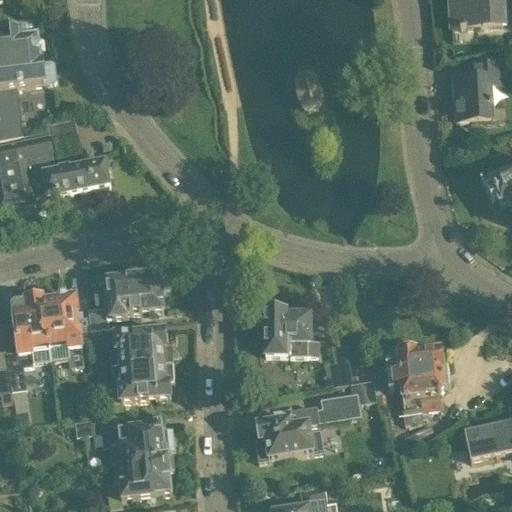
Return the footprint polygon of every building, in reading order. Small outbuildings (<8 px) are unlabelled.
[(1,0),(11,0),(12,3),(27,1),(27,0),(0,0),(0,8),(2,9),(1,0)] [(449,10),(451,33),(504,30),(502,0),(451,0),(452,10),(449,10)] [(0,145),(24,141),(17,93),(54,88),(56,85),(54,69),(52,67),(41,68),(38,43),(30,44),(29,36),(27,34),(18,35),(19,37),(2,40),(2,44),(0,44),(0,145)] [(454,83),(456,127),(491,125),(489,89),(500,88),(499,67),(470,69),(470,82),(454,83)] [(46,135),(45,125),(34,126),(36,136),(46,135)] [(50,140),(23,146),(35,203),(46,200),(47,203),(94,194),(97,200),(108,197),(109,191),(110,191),(105,165),(69,173),(69,170),(59,172),(60,175),(55,176),(52,159),(54,158),(50,140)] [(35,203),(23,146),(0,150),(0,215),(36,208),(35,203)] [(511,179),(510,180),(507,173),(488,182),(492,189),(490,190),(500,212),(507,208),(511,218),(511,179)] [(90,336),(97,335),(103,334),(103,326),(126,324),(126,321),(164,317),(162,301),(169,300),(172,296),(170,283),(169,282),(168,282),(167,280),(161,281),(107,286),(108,298),(86,300),(90,336)] [(56,305),(44,306),(51,360),(68,358),(70,367),(83,365),(81,347),(82,346),(76,301),(66,302),(63,300),(59,300),(56,305)] [(51,360),(44,306),(44,303),(24,305),(24,308),(15,309),(12,313),(18,357),(6,358),(8,371),(12,397),(27,395),(24,373),(34,371),(33,368),(51,366),(51,360)] [(290,320),(290,317),(265,317),(265,361),(291,361),(291,362),(318,362),(318,346),(309,346),(309,320),(290,320)] [(100,336),(87,337),(89,348),(97,347),(101,342),(100,336)] [(111,375),(173,371),(172,352),(166,352),(165,337),(115,341),(109,342),(111,375)] [(344,349),(332,351),(331,351),(336,380),(351,377),(344,349)] [(400,391),(403,420),(404,431),(423,429),(422,425),(428,424),(427,417),(442,415),(440,400),(444,394),(440,357),(417,359),(411,353),(403,354),(397,361),(386,362),(385,364),(386,381),(388,382),(393,382),(394,392),(400,391)] [(12,397),(8,371),(0,372),(0,398),(1,398),(2,409),(14,407),(12,397)] [(111,375),(113,394),(113,408),(102,409),(104,425),(124,422),(123,409),(171,405),(170,390),(175,390),(173,371),(111,375)] [(321,437),(310,439),(309,431),(361,423),(359,409),(377,406),(374,385),(350,389),(351,401),(320,406),(322,415),(316,416),(316,414),(289,418),(290,423),(275,426),(275,428),(257,431),(259,448),(254,449),(257,468),(313,459),(313,460),(325,458),(321,437)] [(28,417),(15,419),(17,432),(29,430),(28,417)] [(76,442),(95,440),(93,425),(75,427),(76,442)] [(470,466),(511,457),(511,427),(464,437),(470,466)] [(429,430),(398,447),(395,448),(401,460),(436,442),(429,430)] [(117,470),(169,464),(168,462),(167,462),(166,455),(175,455),(173,435),(162,437),(161,431),(147,433),(147,432),(113,436),(113,437),(101,438),(103,454),(115,452),(117,470)] [(169,464),(117,470),(112,471),(114,490),(107,491),(109,510),(122,508),(122,507),(156,503),(156,502),(172,500),(170,486),(171,486),(169,464)] [(342,486),(326,490),(329,504),(344,501),(342,486)] [(299,496),(302,509),(303,510),(327,504),(324,490),(299,496)]
